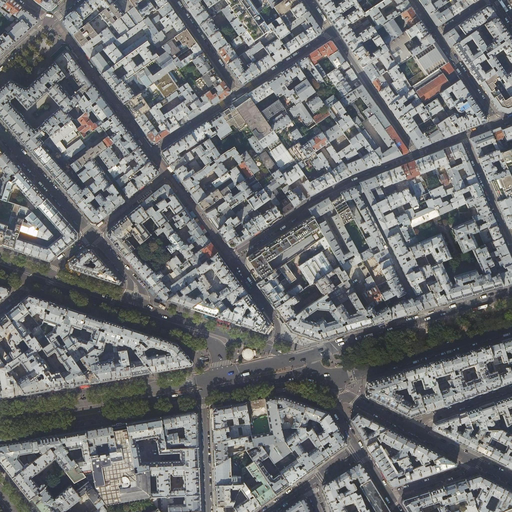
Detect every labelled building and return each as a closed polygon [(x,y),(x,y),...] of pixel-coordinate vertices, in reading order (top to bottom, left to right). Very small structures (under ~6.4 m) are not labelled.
[(8,0),(0,0),(0,8),(2,6),(8,0)] [(17,3),(12,0),(8,0),(2,6),(16,17),(23,8),(17,3)] [(42,0),(40,5),(44,8),(48,11),(51,10),(53,9),(57,5),(50,0),(42,0)] [(86,0),(85,1),(96,16),(99,14),(100,13),(96,9),(101,5),(105,10),(106,9),(107,7),(109,6),(104,0),(86,0)] [(128,0),(116,0),(114,2),(109,6),(107,7),(110,10),(108,12),(106,9),(105,10),(100,13),(99,14),(109,26),(111,24),(115,21),(111,17),(114,15),(118,19),(124,14),(121,11),(123,9),(126,13),(133,6),(128,0)] [(128,0),(133,6),(135,8),(137,7),(137,6),(138,4),(137,4),(141,0),(128,0)] [(148,0),(144,0),(147,3),(146,5),(141,9),(139,9),(137,7),(135,8),(142,19),(144,18),(144,16),(147,14),(147,15),(148,15),(149,14),(150,13),(150,12),(152,10),(153,11),(155,10),(148,0)] [(148,0),(155,10),(156,11),(157,10),(158,9),(153,2),(155,1),(160,8),(168,2),(166,0),(148,0)] [(181,0),(184,4),(188,9),(200,0),(181,0)] [(201,4),(204,1),(203,0),(200,0),(188,9),(193,17),(199,26),(213,16),(214,16),(206,4),(204,5),(206,9),(205,10),(201,4)] [(224,0),(203,0),(204,1),(206,4),(214,16),(222,10),(229,6),(224,0)] [(283,0),(279,3),(274,7),(280,17),(301,2),(299,0),(283,0)] [(315,0),(317,1),(321,8),(332,1),(331,0),(315,0)] [(355,0),(343,0),(338,4),(338,6),(336,7),(332,1),(321,8),(327,16),(332,23),(342,16),(341,14),(348,9),(349,10),(350,9),(350,8),(353,5),(355,7),(358,5),(357,3),(355,0)] [(376,0),(362,10),(364,13),(384,0),(376,0)] [(384,0),(364,13),(365,15),(366,16),(369,14),(376,25),(373,28),(375,30),(393,19),(401,14),(399,12),(397,13),(395,11),(386,17),(387,19),(385,20),(377,8),(379,7),(381,9),(392,1),(391,0),(384,0)] [(394,0),(398,5),(396,7),(399,12),(401,14),(411,7),(406,0),(394,0)] [(438,9),(448,2),(446,0),(439,0),(432,5),(436,10),(438,9)] [(463,10),(456,0),(452,0),(455,4),(449,8),(448,7),(447,7),(448,9),(453,16),(458,13),(463,10)] [(474,3),(471,0),(456,0),(463,10),(467,7),(474,3)] [(79,6),(74,11),(83,20),(90,14),(92,16),(86,20),(87,20),(84,22),(86,24),(89,22),(96,16),(85,1),(79,6)] [(308,11),(305,6),(302,1),(301,2),(280,17),(279,17),(286,27),(302,15),(308,11)] [(168,2),(160,8),(158,9),(157,10),(163,18),(173,10),(171,6),(168,2)] [(432,5),(430,2),(423,7),(426,11),(429,15),(436,10),(432,5)] [(360,7),(358,5),(355,7),(356,9),(344,18),(342,16),(332,23),(336,30),(342,38),(352,31),(348,25),(350,23),(352,23),(365,15),(364,13),(362,10),(360,7)] [(142,19),(135,8),(133,6),(126,13),(124,14),(118,19),(115,21),(111,24),(121,36),(143,20),(142,19)] [(229,12),(232,10),(229,6),(222,10),(230,23),(237,18),(233,12),(231,14),(229,12)] [(483,9),(480,11),(488,23),(497,17),(494,12),(491,7),(487,6),(483,9)] [(411,7),(401,14),(393,19),(403,33),(405,31),(421,21),(416,14),(411,7)] [(14,19),(0,8),(0,11),(9,21),(13,21),(14,19)] [(26,32),(38,22),(38,19),(30,13),(23,8),(16,17),(20,21),(12,28),(13,29),(7,34),(8,35),(15,42),(26,32)] [(439,10),(438,9),(436,10),(429,15),(436,25),(439,26),(446,21),(453,16),(448,9),(441,13),(439,13),(438,11),(439,10)] [(173,10),(163,18),(161,19),(159,20),(164,26),(160,29),(161,30),(179,18),(176,14),(173,10)] [(83,20),(74,11),(69,15),(64,20),(63,23),(68,29),(72,35),(79,30),(82,27),(80,25),(80,24),(80,23),(81,22),(85,26),(86,24),(84,22),(83,20)] [(308,11),(302,15),(305,20),(306,21),(308,23),(310,22),(313,26),(311,28),(317,36),(319,35),(321,34),(321,30),(315,21),(308,11)] [(488,23),(480,11),(470,17),(458,25),(465,35),(484,22),(486,24),(488,23)] [(153,25),(159,20),(161,19),(158,15),(151,20),(151,22),(147,17),(143,20),(148,28),(153,25)] [(305,20),(302,15),(286,27),(289,31),(305,20)] [(215,19),(213,16),(199,26),(205,33),(208,38),(219,30),(217,27),(216,27),(212,21),(215,19)] [(289,31),(286,27),(279,17),(276,20),(280,25),(278,26),(276,27),(276,28),(275,28),(271,23),(268,25),(272,31),(273,31),(276,35),(278,38),(279,40),(290,32),(289,31)] [(486,24),(470,35),(472,38),(478,46),(481,52),(485,50),(487,53),(511,37),(508,33),(502,24),(497,17),(488,23),(486,24)] [(161,30),(158,33),(154,36),(126,56),(124,58),(115,64),(112,66),(101,74),(107,82),(113,89),(132,75),(165,51),(162,46),(161,46),(155,51),(155,52),(156,53),(152,55),(151,54),(151,53),(148,49),(147,49),(146,47),(152,43),(154,45),(166,37),(163,34),(173,27),(178,34),(186,29),(183,24),(179,18),(161,30)] [(238,25),(241,23),(237,18),(230,23),(239,36),(241,35),(246,31),(242,25),(240,27),(238,25)] [(393,19),(375,30),(378,35),(384,45),(403,33),(393,19)] [(154,36),(148,28),(143,20),(121,36),(116,40),(112,43),(116,48),(142,28),(146,34),(122,51),(126,56),(154,36)] [(309,25),(308,23),(306,21),(301,24),(305,30),(310,27),(310,26),(309,25)] [(425,28),(421,21),(405,31),(410,39),(416,35),(419,40),(429,33),(425,28)] [(98,34),(89,22),(86,24),(85,26),(82,27),(85,30),(82,33),(79,30),(72,35),(77,41),(81,47),(88,41),(85,38),(89,35),(92,39),(98,34)] [(153,25),(148,28),(154,36),(158,33),(153,25)] [(378,35),(375,30),(373,28),(371,25),(359,34),(359,36),(357,37),(352,31),(342,38),(347,46),(352,53),(363,46),(361,44),(373,35),(375,37),(378,35)] [(453,46),(466,37),(465,35),(458,25),(452,29),(443,35),(447,42),(451,47),(453,46)] [(311,28),(310,27),(305,30),(307,33),(304,35),(309,41),(313,39),(317,36),(311,28)] [(107,28),(98,34),(92,39),(90,40),(94,45),(102,39),(104,42),(107,46),(112,43),(116,40),(107,28)] [(192,37),(186,29),(178,34),(174,37),(176,41),(174,42),(182,54),(190,48),(196,43),(192,37)] [(219,30),(208,38),(213,45),(217,51),(228,44),(219,32),(220,32),(219,30)] [(256,45),(246,31),(241,35),(244,40),(246,43),(250,48),(256,45)] [(273,31),(272,31),(260,41),(262,45),(276,35),(273,31)] [(405,31),(403,33),(384,45),(388,50),(391,55),(394,60),(397,65),(398,66),(404,62),(435,41),(432,38),(429,33),(419,40),(421,44),(418,46),(417,46),(416,46),(408,52),(403,44),(411,39),(410,39),(405,31)] [(303,32),(294,38),(300,47),(305,44),(309,41),(304,35),(303,32)] [(0,55),(7,50),(15,42),(8,35),(5,38),(3,35),(0,37),(0,55)] [(384,45),(378,35),(375,37),(372,39),(378,49),(372,53),(372,54),(370,55),(369,54),(373,60),(376,58),(378,57),(388,50),(384,45)] [(470,35),(466,37),(453,46),(461,57),(466,65),(482,54),(481,52),(478,46),(476,47),(477,48),(476,49),(478,52),(473,55),(468,48),(465,43),(472,38),(470,35)] [(234,47),(235,47),(242,42),(242,41),(239,36),(230,42),(234,47)] [(174,37),(162,46),(165,51),(132,75),(144,90),(167,73),(176,67),(172,61),(177,57),(182,54),(174,42),(176,41),(174,37)] [(489,58),(486,60),(492,68),(495,73),(499,80),(502,78),(505,83),(511,77),(511,39),(511,37),(487,53),(486,54),(489,58)] [(283,45),(279,40),(278,38),(264,47),(269,54),(275,64),(282,59),(289,54),(283,45)] [(294,38),(283,45),(289,54),(295,51),(300,47),(294,38)] [(90,40),(88,41),(81,47),(85,53),(90,59),(101,51),(103,50),(107,46),(104,42),(98,46),(97,45),(95,47),(93,48),(92,47),(94,45),(90,40)] [(317,48),(306,56),(313,66),(318,63),(316,60),(326,54),(328,57),(338,50),(335,45),(332,41),(329,40),(317,48)] [(262,45),(260,41),(256,45),(250,48),(247,50),(245,52),(251,60),(252,61),(254,64),(257,62),(255,60),(256,60),(252,55),(263,46),(262,45)] [(414,76),(407,81),(411,87),(413,86),(448,62),(435,41),(404,62),(414,76)] [(116,48),(112,43),(107,46),(103,50),(115,64),(124,58),(116,48)] [(196,43),(190,48),(193,52),(197,57),(203,52),(200,48),(196,43)] [(228,44),(217,51),(223,59),(227,65),(238,57),(228,44)] [(369,54),(363,46),(352,53),(357,60),(362,68),(373,60),(369,54)] [(342,56),(338,50),(328,57),(336,68),(346,61),(342,56)] [(389,56),(391,55),(388,50),(378,57),(388,71),(397,65),(394,60),(393,61),(391,61),(389,57),(389,56)] [(75,60),(69,52),(65,51),(60,56),(54,62),(65,76),(66,78),(72,74),(81,67),(75,60)] [(106,57),(101,51),(90,59),(96,67),(101,74),(112,66),(109,62),(107,63),(104,59),(106,57)] [(192,60),(197,57),(193,52),(185,58),(189,62),(192,60)] [(203,52),(197,57),(192,60),(203,76),(213,68),(214,68),(208,60),(203,52)] [(251,60),(245,52),(242,54),(242,55),(246,62),(248,62),(251,60)] [(269,54),(257,62),(254,64),(261,73),(268,68),(275,64),(269,54)] [(483,55),(482,54),(466,65),(473,76),(479,84),(480,83),(495,73),(492,68),(484,74),(481,69),(482,69),(479,64),(486,59),(483,55)] [(301,59),(295,63),(301,71),(306,67),(310,72),(310,73),(311,73),(319,85),(324,81),(322,78),(313,66),(306,56),(301,59)] [(180,62),(177,57),(172,61),(176,67),(178,66),(180,69),(189,62),(185,58),(180,62)] [(261,73),(254,64),(252,61),(246,65),(248,67),(248,68),(244,71),(241,65),(241,64),(242,63),(239,57),(238,57),(227,65),(235,76),(240,84),(244,84),(252,79),(261,73)] [(378,62),(376,58),(373,60),(362,68),(367,75),(372,81),(382,75),(386,72),(383,69),(379,71),(374,64),(378,62)] [(350,66),(346,61),(336,68),(327,74),(335,86),(345,79),(349,77),(354,73),(351,68),(345,72),(347,75),(345,76),(345,77),(344,78),(338,70),(342,68),(343,70),(350,66)] [(74,91),(75,93),(70,97),(64,90),(65,89),(63,85),(62,86),(61,86),(58,82),(65,76),(54,62),(43,73),(26,88),(10,79),(0,88),(0,117),(16,136),(32,153),(43,142),(40,138),(41,137),(41,136),(43,135),(43,134),(44,133),(46,131),(50,136),(60,128),(58,124),(60,122),(60,123),(61,123),(62,123),(62,122),(64,125),(71,120),(73,119),(67,112),(72,108),(70,107),(72,105),(73,107),(77,104),(84,113),(85,113),(85,111),(85,109),(86,108),(91,104),(94,102),(102,96),(100,93),(96,87),(94,85),(82,97),(80,98),(79,97),(76,92),(75,91),(74,91)] [(451,65),(448,62),(413,86),(424,103),(434,96),(435,96),(439,93),(451,86),(447,81),(443,75),(453,69),(451,65)] [(301,71),(295,63),(288,67),(281,72),(289,84),(292,81),(293,81),(296,79),(295,78),(296,78),(295,76),(297,75),(300,81),(305,77),(301,71)] [(318,63),(313,66),(322,78),(327,75),(318,63)] [(399,68),(398,66),(397,65),(388,71),(387,71),(394,82),(403,75),(402,73),(401,74),(399,70),(398,71),(397,69),(399,68)] [(87,76),(81,67),(72,74),(74,77),(73,78),(79,86),(80,86),(82,87),(76,92),(79,97),(81,95),(82,97),(94,85),(87,76)] [(213,68),(203,76),(194,82),(189,86),(192,90),(194,92),(198,99),(199,98),(201,97),(205,94),(209,91),(215,87),(222,82),(218,76),(213,69),(213,68)] [(273,77),(266,82),(273,92),(277,98),(281,95),(279,93),(280,92),(282,94),(283,94),(288,101),(290,100),(292,102),(293,101),(295,104),(301,101),(292,89),(290,91),(288,90),(286,87),(289,84),(281,72),(273,77)] [(179,89),(167,73),(144,90),(142,91),(136,96),(125,103),(127,107),(133,114),(136,118),(143,113),(178,89),(179,89)] [(511,99),(502,84),(499,80),(495,73),(480,83),(490,99),(498,110),(498,111),(507,114),(511,111),(511,99)] [(144,90),(132,75),(113,89),(118,97),(124,104),(125,103),(136,96),(127,84),(133,79),(142,91),(144,90)] [(389,85),(382,75),(372,81),(375,87),(379,92),(389,85)] [(407,81),(403,75),(394,82),(391,84),(391,85),(398,94),(400,97),(412,89),(411,87),(407,81)] [(511,77),(505,83),(502,84),(511,99),(511,77)] [(292,89),(301,101),(315,92),(306,79),(292,89)] [(353,91),(345,79),(335,86),(343,97),(353,91)] [(454,106),(471,95),(466,88),(460,79),(451,86),(439,93),(449,109),(454,106)] [(222,82),(215,87),(218,92),(215,93),(220,100),(225,97),(230,94),(230,91),(223,81),(222,82)] [(254,104),(273,92),(266,82),(262,84),(254,90),(247,94),(254,104)] [(189,86),(188,84),(187,83),(179,89),(178,89),(185,98),(186,99),(173,108),(172,106),(167,110),(168,112),(167,113),(166,113),(170,118),(173,116),(183,109),(187,107),(190,105),(194,102),(198,99),(194,92),(192,93),(193,95),(191,96),(189,92),(192,90),(189,86)] [(355,89),(360,96),(370,110),(376,105),(370,96),(362,84),(355,89)] [(391,85),(391,84),(389,85),(379,92),(384,99),(388,106),(400,97),(398,94),(396,96),(395,96),(389,87),(391,85)] [(185,98),(178,89),(143,113),(145,116),(146,115),(147,116),(148,116),(152,114),(158,123),(153,126),(155,129),(157,128),(159,126),(169,119),(170,118),(166,113),(167,113),(162,106),(171,100),(174,105),(185,98)] [(355,89),(353,91),(343,97),(340,99),(338,101),(343,108),(360,96),(355,89)] [(415,94),(412,89),(400,97),(388,106),(394,113),(398,120),(403,116),(405,115),(421,104),(418,99),(405,107),(402,103),(405,101),(415,94)] [(209,91),(205,94),(212,105),(216,103),(220,100),(215,93),(212,95),(209,91)] [(205,94),(201,97),(203,101),(201,103),(199,100),(200,100),(199,98),(198,99),(194,102),(201,113),(207,109),(212,105),(205,94)] [(260,112),(254,104),(247,94),(242,98),(236,101),(232,104),(245,122),(254,135),(258,141),(273,131),(269,126),(267,122),(266,121),(260,112)] [(313,113),(324,105),(323,103),(317,95),(306,103),(313,113)] [(332,105),(338,101),(337,99),(334,95),(323,103),(324,105),(327,109),(329,107),(332,105)] [(471,95),(454,106),(457,112),(461,113),(462,112),(463,113),(464,112),(463,111),(465,110),(466,112),(465,114),(475,117),(478,125),(485,122),(487,119),(480,109),(471,95)] [(108,104),(102,96),(94,102),(96,104),(93,107),(91,104),(86,108),(85,109),(85,111),(87,113),(88,113),(91,111),(99,120),(95,123),(98,127),(100,125),(115,114),(108,104)] [(278,99),(260,112),(266,121),(268,120),(267,119),(269,119),(269,117),(281,109),(282,109),(284,108),(278,99)] [(426,105),(423,107),(425,108),(427,113),(429,115),(430,117),(442,108),(436,99),(433,101),(435,103),(432,104),(432,103),(431,103),(430,103),(429,103),(429,104),(429,105),(430,106),(428,107),(427,105),(426,105)] [(312,118),(301,101),(295,104),(288,109),(293,117),(299,114),(306,125),(313,120),(312,118)] [(343,108),(338,101),(332,105),(339,115),(341,118),(338,120),(329,107),(327,109),(330,114),(337,124),(343,132),(354,124),(348,115),(345,117),(342,114),(346,112),(343,108)] [(201,113),(194,102),(190,105),(193,109),(190,111),(187,107),(183,109),(190,120),(196,116),(201,113)] [(226,108),(220,112),(230,128),(232,126),(234,126),(236,128),(245,122),(232,104),(226,108)] [(422,105),(421,104),(405,115),(406,116),(404,118),(403,116),(398,120),(403,127),(407,133),(417,127),(411,118),(412,116),(418,112),(424,122),(430,117),(429,115),(427,116),(425,114),(427,113),(425,108),(423,110),(421,107),(423,106),(422,105)] [(384,116),(376,105),(370,110),(373,115),(384,130),(390,125),(384,116)] [(190,120),(183,109),(173,116),(180,126),(186,123),(190,120)] [(316,124),(330,114),(327,109),(317,116),(317,115),(312,118),(313,120),(316,124)] [(88,114),(88,113),(87,113),(85,111),(85,113),(84,113),(78,119),(83,125),(77,129),(78,130),(84,138),(87,136),(84,133),(90,128),(92,131),(96,129),(98,127),(95,123),(93,125),(87,117),(88,116),(88,115),(88,114)] [(213,116),(207,121),(216,134),(220,139),(232,130),(230,128),(220,112),(213,116)] [(145,116),(143,113),(136,118),(135,119),(141,127),(146,135),(155,129),(153,126),(145,116)] [(281,113),(272,119),(274,122),(269,126),(273,131),(275,133),(293,120),(288,113),(283,116),(281,113)] [(448,117),(452,124),(455,122),(456,124),(457,126),(455,127),(458,133),(469,129),(478,125),(475,117),(465,114),(465,115),(463,114),(463,115),(464,116),(463,116),(459,118),(457,114),(454,113),(448,117)] [(116,115),(115,114),(100,125),(106,133),(111,129),(114,133),(109,137),(113,143),(114,143),(128,131),(124,125),(116,115)] [(402,155),(384,130),(373,115),(368,118),(389,149),(384,152),(383,151),(379,147),(361,123),(359,121),(354,125),(360,132),(381,163),(392,159),(402,155)] [(180,126),(173,116),(170,118),(169,119),(172,123),(170,125),(168,122),(170,120),(169,119),(159,126),(161,131),(158,133),(156,130),(157,129),(157,128),(155,129),(146,135),(150,139),(152,142),(155,143),(161,139),(173,131),(180,126)] [(448,117),(440,123),(435,126),(437,128),(444,139),(451,136),(458,133),(455,127),(452,124),(448,117)] [(77,129),(71,120),(64,125),(60,128),(50,136),(50,137),(60,151),(71,165),(73,163),(71,160),(70,160),(69,159),(85,147),(82,142),(76,142),(66,149),(59,140),(62,138),(63,140),(65,139),(67,142),(77,135),(73,130),(74,129),(76,131),(78,130),(77,129)] [(194,129),(189,132),(197,143),(205,138),(204,134),(205,133),(209,139),(216,134),(207,121),(198,127),(194,129)] [(343,133),(343,132),(337,124),(323,133),(329,142),(343,133)] [(106,133),(100,125),(98,127),(96,129),(102,136),(104,135),(106,138),(92,148),(92,147),(85,152),(86,153),(73,163),(71,165),(72,167),(76,172),(84,165),(93,158),(98,155),(110,145),(113,143),(109,137),(106,133)] [(400,139),(390,125),(384,130),(402,155),(407,153),(408,151),(400,139)] [(417,128),(420,126),(419,125),(417,127),(407,133),(412,140),(418,149),(422,147),(431,144),(426,136),(424,133),(422,135),(417,128)] [(502,129),(501,129),(506,141),(511,139),(511,140),(511,127),(511,125),(506,127),(502,129)] [(297,126),(290,132),(295,140),(294,141),(296,144),(287,150),(295,163),(296,164),(300,169),(306,164),(304,161),(310,157),(312,160),(311,161),(317,171),(324,166),(317,155),(315,152),(308,142),(303,145),(301,144),(297,140),(303,135),(297,126)] [(494,129),(490,131),(499,150),(503,149),(502,145),(499,139),(501,139),(503,144),(507,143),(506,141),(501,129),(500,127),(494,129)] [(431,144),(437,141),(438,141),(444,139),(437,128),(426,136),(431,144)] [(133,137),(128,131),(114,143),(116,146),(117,146),(122,153),(119,155),(122,159),(124,158),(139,146),(133,137)] [(275,133),(273,131),(258,141),(263,149),(268,146),(271,151),(269,152),(280,168),(283,167),(285,169),(295,163),(287,150),(275,133)] [(480,163),(501,154),(499,150),(490,131),(480,135),(470,139),(475,150),(480,163)] [(186,150),(197,143),(189,132),(161,150),(161,154),(165,160),(169,166),(181,158),(179,154),(181,152),(179,150),(184,147),(186,150)] [(322,132),(308,142),(315,152),(326,144),(328,148),(326,149),(336,163),(338,162),(340,165),(332,170),(328,164),(329,163),(321,152),(317,155),(324,166),(329,172),(336,183),(343,179),(351,175),(344,165),(340,158),(336,153),(329,142),(323,133),(322,132)] [(348,140),(351,144),(356,151),(362,147),(360,144),(361,144),(362,143),(362,142),(369,153),(363,156),(360,152),(359,151),(357,153),(360,158),(368,168),(375,166),(381,163),(360,132),(348,140)] [(258,141),(254,135),(247,140),(257,154),(265,166),(267,169),(272,165),(276,171),(271,174),(279,185),(286,181),(281,175),(263,149),(258,141)] [(53,158),(56,155),(60,151),(50,137),(43,142),(32,153),(38,160),(43,166),(53,158)] [(200,145),(194,149),(195,151),(205,166),(211,162),(212,162),(209,157),(211,156),(214,160),(220,156),(209,139),(202,143),(206,149),(206,150),(207,151),(206,152),(205,150),(204,151),(200,145)] [(449,147),(454,159),(457,165),(469,161),(465,154),(461,142),(455,145),(449,147)] [(357,153),(356,151),(351,144),(336,153),(340,158),(345,156),(348,160),(357,153)] [(112,147),(110,145),(98,155),(104,162),(109,169),(115,165),(118,162),(120,161),(110,148),(112,147)] [(511,145),(503,149),(499,150),(501,154),(509,174),(510,175),(511,174),(511,162),(511,159),(511,158),(511,145)] [(144,153),(139,146),(124,158),(127,163),(134,158),(138,164),(131,168),(132,169),(135,173),(137,171),(140,169),(150,161),(144,153)] [(446,148),(442,150),(451,168),(453,167),(452,164),(451,161),(454,159),(449,147),(446,148)] [(234,149),(233,148),(228,151),(220,156),(214,160),(213,161),(215,163),(212,164),(211,162),(205,166),(202,170),(206,174),(213,169),(219,178),(227,172),(228,171),(222,162),(232,155),(239,165),(243,162),(241,158),(243,156),(242,154),(239,156),(239,155),(236,151),(234,149)] [(172,168),(174,171),(182,165),(194,158),(193,156),(194,156),(193,154),(194,152),(195,151),(194,149),(181,158),(169,166),(170,166),(172,168)] [(435,152),(429,155),(436,173),(442,186),(448,184),(444,174),(440,176),(436,168),(444,165),(453,187),(444,191),(446,195),(452,192),(460,190),(457,182),(451,168),(442,150),(435,152)] [(71,165),(60,151),(56,155),(68,168),(71,165)] [(251,159),(246,151),(242,154),(243,156),(241,158),(243,162),(252,174),(253,175),(265,166),(257,154),(251,159)] [(0,156),(0,167),(4,173),(5,173),(3,175),(1,178),(7,185),(8,181),(9,180),(12,177),(11,176),(10,177),(9,177),(12,174),(14,176),(21,169),(14,162),(5,152),(0,156)] [(484,172),(489,182),(491,181),(509,174),(501,154),(480,163),(484,172)] [(421,158),(415,160),(421,174),(422,178),(423,178),(425,178),(424,176),(427,175),(425,172),(432,170),(434,174),(436,173),(429,155),(421,158)] [(64,171),(53,158),(43,166),(50,173),(55,179),(64,171)] [(100,167),(93,158),(84,165),(86,168),(78,175),(80,178),(83,182),(92,176),(96,181),(87,187),(90,192),(93,195),(101,188),(103,191),(112,184),(108,179),(100,167)] [(127,163),(124,158),(122,159),(120,161),(118,162),(120,164),(117,167),(115,165),(109,169),(108,170),(111,174),(114,178),(123,171),(125,174),(126,174),(132,169),(131,168),(129,165),(127,167),(125,164),(127,163)] [(360,158),(344,165),(351,175),(359,172),(368,168),(360,158)] [(182,165),(174,171),(177,176),(181,182),(202,170),(195,160),(188,165),(191,170),(189,171),(186,169),(185,167),(184,167),(182,165)] [(431,198),(428,190),(423,178),(422,178),(420,179),(422,182),(417,184),(415,179),(412,180),(411,178),(421,174),(415,160),(409,163),(403,165),(409,179),(419,203),(425,201),(431,198)] [(152,163),(150,161),(140,169),(143,174),(141,176),(137,171),(135,173),(144,185),(148,182),(157,174),(158,171),(156,168),(152,163)] [(475,174),(472,168),(469,161),(457,165),(453,167),(451,168),(457,182),(462,179),(475,174)] [(243,162),(239,165),(238,165),(247,178),(252,174),(243,162)] [(289,185),(304,175),(300,169),(296,164),(293,167),(294,168),(288,173),(286,171),(285,172),(281,175),(286,181),(288,184),(289,185)] [(66,172),(72,167),(71,165),(68,168),(64,171),(55,179),(61,185),(62,187),(66,191),(75,183),(66,172)] [(402,166),(401,166),(406,179),(407,180),(409,179),(403,165),(402,166)] [(394,168),(387,171),(393,184),(406,179),(401,166),(394,168)] [(217,189),(207,196),(198,203),(197,203),(200,207),(203,210),(208,207),(218,200),(223,197),(230,191),(229,190),(237,185),(236,182),(238,181),(239,183),(245,180),(235,167),(229,171),(231,173),(229,175),(227,172),(219,178),(217,179),(214,181),(212,183),(217,189)] [(21,169),(14,176),(15,178),(12,181),(15,185),(36,208),(38,207),(47,198),(35,185),(21,169)] [(144,185),(135,173),(132,169),(126,174),(130,180),(132,178),(134,179),(136,181),(132,183),(137,190),(140,188),(142,187),(144,185)] [(189,191),(198,184),(198,183),(198,182),(199,182),(199,181),(199,180),(206,175),(206,174),(202,170),(181,182),(185,186),(188,191),(189,191)] [(381,174),(375,176),(379,186),(382,185),(384,187),(385,187),(389,193),(393,192),(393,193),(385,197),(391,210),(397,207),(401,215),(395,218),(399,227),(403,225),(404,227),(403,229),(400,230),(401,231),(404,238),(406,241),(416,236),(412,227),(405,211),(402,205),(397,193),(393,184),(387,171),(381,174)] [(329,172),(309,182),(316,193),(327,187),(336,183),(329,172)] [(130,180),(126,174),(125,174),(116,181),(120,187),(130,180)] [(252,174),(247,178),(245,180),(239,183),(237,185),(229,190),(230,191),(223,197),(224,199),(226,201),(231,208),(236,205),(240,210),(235,214),(238,219),(242,217),(243,216),(247,214),(254,209),(247,200),(245,197),(261,186),(259,183),(258,182),(249,188),(248,186),(257,180),(253,175),(252,174)] [(271,174),(259,183),(261,186),(263,189),(264,191),(266,189),(267,190),(270,187),(274,184),(274,185),(276,188),(279,186),(279,185),(271,174)] [(476,178),(475,174),(462,179),(463,181),(464,181),(467,180),(469,186),(478,182),(476,178)] [(511,178),(510,175),(509,174),(491,181),(496,192),(499,201),(510,196),(511,196),(511,195),(511,178)] [(379,186),(375,176),(368,179),(359,182),(360,185),(358,185),(356,186),(359,194),(362,193),(364,192),(373,211),(386,235),(387,238),(401,231),(400,230),(399,227),(395,218),(391,210),(385,197),(379,186)] [(316,193),(309,182),(307,179),(305,180),(306,181),(302,183),(311,196),(316,193)] [(11,181),(9,180),(8,181),(7,185),(5,188),(1,199),(8,202),(13,186),(15,185),(12,181),(11,181)] [(132,195),(137,190),(132,183),(131,181),(128,184),(127,184),(127,185),(128,185),(122,189),(128,198),(132,195)] [(481,189),(478,182),(469,186),(460,190),(462,193),(469,190),(471,195),(469,196),(469,197),(464,199),(466,203),(484,195),(481,189)] [(75,183),(66,191),(71,197),(77,204),(90,192),(87,187),(86,186),(82,190),(75,183)] [(120,204),(124,201),(112,184),(103,191),(95,197),(100,205),(107,215),(115,208),(120,204)] [(200,187),(198,184),(189,191),(193,197),(198,203),(207,196),(202,190),(205,188),(203,186),(202,186),(200,187)] [(270,187),(276,195),(279,193),(277,190),(281,188),(279,186),(276,188),(274,185),(274,184),(270,187)] [(292,190),(289,185),(288,184),(281,189),(294,207),(297,204),(301,202),(292,190)] [(168,197),(174,193),(171,189),(168,185),(164,185),(159,189),(145,200),(140,205),(144,211),(152,206),(153,205),(151,203),(159,196),(161,196),(163,200),(164,199),(168,197)] [(298,186),(292,190),(301,202),(307,199),(298,186)] [(359,194),(356,186),(348,189),(347,190),(340,193),(342,196),(349,209),(355,207),(356,208),(358,207),(359,210),(366,207),(363,202),(359,194)] [(444,191),(442,186),(431,191),(430,189),(428,190),(431,198),(432,200),(436,198),(436,197),(440,195),(441,197),(442,196),(446,195),(444,191)] [(270,187),(267,190),(266,189),(264,191),(270,199),(271,201),(282,216),(288,211),(294,207),(281,189),(281,188),(277,190),(279,193),(283,200),(280,202),(276,195),(270,187)] [(397,193),(402,205),(409,202),(412,208),(418,206),(414,195),(411,196),(407,188),(397,193)] [(270,199),(264,191),(263,189),(247,200),(254,209),(255,209),(270,199)] [(460,190),(452,192),(454,197),(450,199),(450,200),(450,201),(448,202),(447,202),(446,201),(444,202),(442,196),(441,197),(436,198),(432,200),(431,198),(425,201),(428,207),(414,214),(412,208),(405,211),(412,227),(466,203),(464,199),(462,193),(460,190)] [(95,197),(93,195),(90,192),(77,204),(81,209),(85,213),(93,206),(90,202),(90,201),(95,197)] [(179,200),(174,193),(168,197),(171,200),(167,203),(164,199),(163,200),(156,204),(158,207),(157,208),(158,209),(156,211),(152,206),(144,211),(140,205),(133,210),(126,216),(129,220),(132,218),(135,222),(132,224),(140,234),(139,235),(143,241),(151,234),(142,223),(149,217),(151,217),(158,226),(157,227),(158,229),(167,221),(168,220),(165,216),(167,214),(168,215),(170,213),(169,212),(172,210),(175,215),(185,208),(179,200)] [(488,205),(484,195),(466,203),(468,208),(474,205),(476,210),(475,210),(476,212),(477,212),(478,214),(472,217),(473,219),(474,221),(492,213),(488,205)] [(336,199),(331,203),(359,254),(370,248),(365,238),(359,228),(349,209),(342,196),(336,199)] [(511,201),(510,196),(499,201),(497,202),(501,211),(504,217),(510,215),(511,213),(511,201)] [(8,202),(1,199),(0,198),(0,245),(1,246),(11,216),(16,218),(20,206),(8,202)] [(47,198),(38,207),(49,220),(59,211),(53,205),(47,198)] [(331,203),(328,198),(319,203),(308,209),(312,215),(325,237),(341,265),(345,263),(344,260),(353,255),(355,257),(359,254),(331,203)] [(234,213),(231,208),(226,201),(222,203),(219,206),(218,207),(217,210),(218,211),(221,211),(223,214),(219,216),(217,213),(210,219),(214,225),(218,230),(228,218),(234,213)] [(275,221),(282,216),(271,201),(268,203),(271,208),(261,216),(268,225),(268,226),(275,221)] [(96,209),(93,206),(85,213),(92,221),(99,222),(102,219),(107,215),(100,205),(96,209)] [(27,208),(20,206),(16,218),(11,216),(1,246),(7,248),(13,250),(17,238),(20,231),(23,222),(23,220),(25,218),(31,213),(27,208)] [(186,207),(185,208),(175,215),(172,218),(177,224),(176,225),(177,227),(178,226),(180,228),(186,224),(193,218),(189,213),(186,207)] [(363,222),(356,208),(355,207),(349,209),(359,228),(362,226),(365,233),(368,231),(370,236),(365,238),(370,248),(377,245),(379,247),(373,250),(373,249),(371,250),(374,255),(386,248),(372,218),(366,207),(359,210),(365,221),(363,222)] [(208,216),(210,219),(217,213),(215,208),(210,210),(205,213),(208,216)] [(257,210),(255,209),(254,209),(247,214),(259,230),(263,228),(268,225),(261,216),(260,214),(259,214),(257,215),(256,213),(254,214),(255,217),(254,217),(251,213),(254,212),(257,210)] [(59,211),(49,220),(62,234),(61,235),(61,236),(47,247),(17,238),(13,250),(39,258),(49,262),(52,259),(62,251),(72,243),(77,239),(78,233),(73,227),(64,218),(59,211)] [(32,212),(31,213),(25,218),(28,221),(27,223),(23,222),(20,231),(36,236),(38,232),(35,231),(36,227),(39,230),(44,225),(32,212)] [(92,221),(85,213),(84,214),(91,222),(92,221)] [(235,214),(234,213),(228,218),(218,230),(222,236),(226,242),(235,237),(237,235),(233,228),(239,223),(240,224),(241,223),(238,219),(235,214)] [(497,225),(495,222),(493,216),(492,213),(474,221),(478,232),(479,233),(482,232),(481,230),(487,227),(488,229),(497,225)] [(247,214),(243,216),(247,221),(246,221),(246,222),(247,222),(246,223),(242,217),(238,219),(241,223),(245,228),(251,236),(255,234),(259,230),(247,214)] [(310,247),(325,237),(312,215),(305,220),(296,226),(286,232),(278,237),(247,257),(245,265),(249,271),(257,283),(263,279),(266,277),(275,271),(279,268),(286,264),(310,247)] [(132,224),(129,220),(126,216),(120,220),(107,231),(107,237),(116,248),(124,257),(133,249),(135,248),(128,240),(127,240),(127,239),(126,239),(125,239),(126,237),(127,237),(132,233),(134,236),(140,244),(143,241),(139,235),(140,234),(132,224)] [(198,225),(193,218),(186,224),(190,230),(188,231),(191,234),(192,233),(194,235),(187,240),(188,242),(186,243),(188,246),(204,234),(198,225)] [(478,232),(474,221),(473,219),(452,228),(462,253),(472,249),(483,273),(480,274),(478,274),(477,274),(476,270),(475,269),(467,272),(463,273),(459,274),(454,275),(453,277),(455,283),(454,284),(453,284),(453,285),(452,285),(442,262),(451,257),(440,233),(419,242),(424,253),(425,254),(430,252),(431,252),(431,253),(436,264),(430,266),(433,274),(434,275),(436,274),(437,275),(439,280),(436,281),(440,289),(443,288),(445,294),(443,295),(447,303),(459,299),(470,296),(487,291),(503,286),(497,274),(491,277),(490,273),(490,272),(488,268),(493,265),(492,261),(490,258),(487,260),(486,260),(485,260),(484,259),(485,258),(486,257),(489,256),(487,251),(484,245),(479,247),(478,247),(473,235),(472,234),(473,234),(478,232)] [(175,232),(167,221),(158,229),(155,231),(158,235),(163,231),(167,238),(175,232)] [(44,225),(39,230),(38,230),(38,232),(36,236),(47,240),(53,235),(44,225)] [(501,234),(497,225),(488,229),(482,232),(479,233),(484,245),(487,251),(505,244),(503,240),(501,234)] [(242,241),(251,236),(245,228),(240,232),(240,233),(241,236),(238,237),(237,237),(236,237),(236,238),(235,237),(226,242),(228,245),(230,247),(233,247),(242,241)] [(175,231),(175,232),(167,238),(172,244),(170,245),(170,244),(169,244),(169,245),(166,247),(171,253),(174,251),(174,250),(175,250),(174,250),(174,249),(175,249),(176,249),(177,250),(178,250),(180,252),(181,252),(188,246),(186,243),(185,243),(184,243),(175,231)] [(402,239),(404,238),(401,231),(387,238),(391,247),(397,258),(408,252),(408,251),(405,246),(408,245),(406,242),(404,243),(402,239)] [(189,259),(210,242),(207,238),(204,234),(188,246),(181,252),(187,260),(189,259)] [(312,283),(339,267),(341,265),(325,237),(310,247),(314,252),(323,246),(325,250),(299,266),(311,284),(312,283)] [(195,280),(194,278),(197,276),(198,279),(201,276),(196,269),(217,252),(218,252),(214,247),(210,242),(210,243),(210,242),(189,259),(195,268),(187,274),(185,271),(192,266),(187,260),(182,264),(179,267),(178,267),(173,270),(161,280),(151,287),(156,292),(162,299),(164,299),(167,300),(178,293),(176,291),(179,289),(180,291),(195,280)] [(409,247),(409,249),(414,258),(424,253),(419,242),(409,247)] [(507,249),(505,244),(487,251),(489,256),(490,258),(492,261),(498,258),(497,256),(494,257),(498,255),(500,257),(509,253),(507,249)] [(86,248),(76,256),(68,262),(70,268),(83,273),(95,277),(98,272),(100,273),(104,269),(107,266),(99,257),(92,249),(86,248)] [(371,250),(370,248),(359,254),(362,260),(371,276),(376,286),(381,284),(386,281),(397,276),(396,273),(393,267),(392,264),(394,263),(391,257),(386,248),(374,255),(371,250)] [(133,249),(124,257),(135,268),(144,279),(154,272),(142,259),(133,249)] [(409,249),(409,250),(408,251),(408,252),(397,258),(401,266),(405,275),(413,271),(411,268),(417,265),(414,258),(409,249)] [(218,253),(217,252),(196,269),(201,276),(198,279),(206,290),(231,271),(227,266),(220,256),(218,253)] [(511,260),(511,258),(509,253),(500,257),(498,258),(492,261),(493,265),(495,268),(499,266),(500,265),(501,269),(511,263),(511,260)] [(359,254),(355,257),(345,263),(341,265),(343,270),(344,271),(362,260),(359,254)] [(182,264),(176,255),(174,257),(167,262),(173,270),(178,267),(179,267),(182,264)] [(511,263),(501,269),(496,271),(497,274),(503,286),(511,283),(511,263)] [(278,275),(275,271),(266,277),(268,280),(265,282),(263,279),(257,283),(256,284),(266,298),(274,309),(275,308),(275,309),(297,294),(303,289),(300,284),(287,292),(286,292),(287,293),(286,293),(285,293),(285,294),(284,295),(281,290),(284,289),(284,288),(296,279),(286,264),(279,268),(281,272),(278,275)] [(429,264),(419,268),(424,279),(433,274),(430,266),(429,264)] [(114,274),(107,266),(104,269),(106,271),(103,273),(101,274),(100,273),(98,272),(95,277),(103,280),(119,285),(121,282),(114,274)] [(341,270),(340,270),(339,267),(312,283),(313,284),(315,283),(324,296),(326,294),(347,280),(348,279),(349,279),(344,271),(343,270),(342,271),(341,271),(341,270)] [(419,268),(413,271),(405,275),(411,286),(417,297),(423,310),(429,308),(437,306),(431,293),(430,291),(424,294),(423,291),(422,292),(417,283),(424,280),(424,279),(419,268)] [(154,272),(144,279),(148,283),(151,287),(161,280),(160,278),(164,275),(159,269),(156,272),(157,273),(156,273),(155,272),(154,272)] [(233,274),(231,271),(206,290),(209,295),(207,296),(210,300),(212,302),(214,305),(221,300),(226,296),(241,285),(239,282),(233,274)] [(362,294),(368,304),(363,308),(374,325),(382,322),(391,319),(389,311),(390,311),(388,308),(387,306),(378,310),(377,308),(376,308),(374,309),(373,307),(384,300),(380,293),(378,289),(376,286),(371,276),(366,278),(368,282),(364,284),(368,291),(362,294)] [(402,285),(397,276),(386,281),(390,288),(380,293),(384,300),(386,304),(390,303),(388,298),(396,295),(397,297),(398,297),(402,295),(406,293),(402,285)] [(198,279),(195,280),(180,291),(178,293),(167,300),(181,305),(191,308),(207,296),(209,295),(206,290),(198,279)] [(363,308),(349,284),(347,280),(326,294),(343,320),(344,325),(347,333),(365,327),(374,325),(363,308)] [(443,295),(440,289),(436,281),(436,280),(433,281),(433,280),(428,282),(428,283),(426,284),(429,290),(431,289),(433,292),(431,293),(437,306),(441,304),(447,303),(443,295)] [(0,301),(1,301),(10,294),(9,288),(0,284),(0,301)] [(244,289),(241,285),(226,296),(229,302),(225,305),(221,300),(214,305),(220,313),(248,294),(244,289)] [(407,292),(406,293),(402,295),(403,297),(405,297),(406,300),(404,300),(402,301),(401,299),(399,299),(400,302),(406,315),(412,313),(418,311),(412,299),(411,297),(409,293),(407,292)] [(25,297),(21,301),(30,313),(32,316),(36,313),(40,314),(39,316),(40,318),(44,319),(50,301),(39,298),(29,294),(25,297)] [(220,313),(215,317),(231,322),(243,326),(252,329),(264,333),(270,325),(266,319),(260,311),(255,304),(251,298),(248,294),(220,313)] [(302,301),(297,294),(275,309),(280,316),(285,323),(298,313),(294,307),(302,301)] [(343,320),(326,294),(324,296),(305,309),(309,315),(317,309),(327,311),(328,310),(334,320),(326,323),(323,319),(323,318),(322,318),(315,322),(318,325),(319,329),(321,328),(322,331),(320,331),(322,340),(335,336),(347,333),(344,325),(343,320)] [(209,301),(210,300),(207,296),(191,308),(203,312),(205,313),(215,316),(215,317),(220,313),(214,305),(212,302),(209,304),(209,303),(208,303),(208,302),(207,302),(206,302),(208,300),(209,301)] [(414,298),(412,299),(418,311),(420,311),(423,310),(417,297),(414,298)] [(24,317),(30,313),(21,301),(12,308),(5,314),(23,339),(31,332),(28,329),(27,329),(20,321),(21,321),(22,321),(24,319),(24,317)] [(39,327),(39,326),(39,325),(31,332),(42,347),(43,348),(56,339),(55,337),(59,334),(68,307),(59,304),(50,301),(44,319),(43,321),(53,324),(54,324),(55,324),(52,331),(46,336),(39,327)] [(400,302),(388,308),(390,311),(389,311),(391,319),(398,317),(406,315),(400,302)] [(77,310),(68,307),(59,334),(63,340),(68,336),(74,344),(76,342),(78,337),(70,335),(73,326),(81,329),(81,327),(86,313),(77,310)] [(305,309),(298,313),(285,323),(287,325),(290,330),(291,332),(301,335),(311,338),(319,341),(322,340),(320,331),(319,329),(318,325),(315,322),(313,321),(312,320),(310,320),(309,320),(307,321),(307,320),(306,320),(305,320),(304,320),(303,319),(309,315),(305,309)] [(95,316),(86,313),(81,327),(92,331),(90,340),(88,341),(78,337),(76,342),(74,344),(68,336),(63,340),(61,341),(63,345),(67,351),(69,354),(77,348),(80,346),(83,347),(84,348),(88,353),(95,348),(96,345),(101,331),(98,330),(99,328),(102,328),(104,319),(95,316)] [(0,319),(0,335),(3,339),(3,340),(4,339),(4,338),(3,338),(7,335),(6,334),(8,332),(10,330),(13,333),(8,342),(8,343),(12,349),(12,350),(10,352),(10,353),(14,359),(22,353),(16,344),(22,340),(22,339),(23,339),(5,314),(0,318),(1,318),(0,319)] [(113,322),(104,319),(102,328),(105,329),(104,331),(103,331),(103,332),(101,331),(96,345),(98,346),(98,348),(97,349),(103,351),(105,343),(105,342),(104,342),(104,340),(112,343),(112,344),(113,345),(114,352),(117,352),(116,346),(117,345),(117,344),(119,338),(117,337),(118,335),(120,335),(123,326),(113,322)] [(135,329),(123,326),(120,335),(123,337),(122,337),(121,337),(121,338),(119,338),(117,344),(122,346),(123,345),(130,347),(132,349),(133,349),(152,335),(135,329)] [(42,347),(31,332),(23,339),(30,348),(24,352),(29,359),(32,357),(32,358),(33,358),(34,360),(30,362),(39,375),(42,378),(50,390),(62,388),(70,387),(68,383),(67,383),(60,374),(58,370),(56,371),(55,373),(52,373),(52,372),(50,370),(49,370),(49,367),(43,358),(41,358),(37,352),(38,351),(38,350),(42,347)] [(0,358),(2,361),(5,365),(14,359),(10,353),(5,352),(0,344),(0,341),(3,339),(0,335),(0,358)] [(152,335),(133,349),(134,351),(139,357),(145,353),(144,351),(149,347),(155,347),(166,351),(170,341),(158,337),(152,335)] [(511,357),(511,337),(509,339),(501,341),(506,359),(511,357)] [(60,345),(56,339),(43,348),(48,356),(55,351),(58,356),(58,357),(61,362),(62,362),(68,370),(65,372),(63,372),(60,374),(67,383),(68,383),(70,387),(79,385),(90,383),(84,374),(79,375),(78,375),(77,373),(81,370),(75,362),(70,355),(68,356),(65,352),(67,351),(63,345),(60,345)] [(170,341),(166,351),(169,352),(170,354),(164,355),(167,370),(177,368),(192,366),(193,362),(183,351),(176,343),(170,341)] [(488,345),(494,365),(499,364),(507,361),(506,359),(501,341),(495,343),(488,345)] [(476,349),(464,352),(469,371),(470,374),(476,372),(487,368),(485,363),(487,362),(490,364),(492,363),(495,372),(497,372),(496,371),(494,365),(488,345),(476,349)] [(241,352),(246,360),(253,355),(248,347),(241,352)] [(79,351),(77,348),(69,354),(70,355),(75,362),(79,360),(83,357),(88,353),(84,348),(79,351)] [(97,349),(95,348),(88,353),(83,357),(92,371),(94,371),(94,372),(95,372),(95,371),(95,370),(96,370),(96,373),(94,373),(100,382),(107,380),(116,379),(115,370),(111,370),(111,368),(114,367),(113,363),(113,361),(113,359),(108,360),(108,361),(98,363),(97,356),(103,351),(97,349)] [(126,350),(119,352),(118,352),(120,362),(113,363),(114,367),(115,370),(116,379),(124,377),(131,376),(129,366),(126,367),(125,365),(129,364),(128,362),(128,359),(126,352),(126,350)] [(134,351),(126,352),(128,359),(129,357),(134,356),(135,357),(136,361),(128,362),(129,364),(129,366),(131,376),(139,375),(151,373),(145,365),(144,364),(139,357),(134,351)] [(23,352),(22,353),(14,359),(5,365),(8,370),(11,374),(25,395),(28,394),(43,391),(50,390),(42,378),(39,380),(37,377),(39,375),(30,362),(29,359),(24,352),(23,352)] [(452,356),(440,360),(445,378),(446,381),(448,381),(456,378),(462,376),(461,371),(462,370),(463,369),(466,368),(467,371),(468,370),(468,372),(469,371),(464,352),(452,356)] [(139,357),(144,364),(146,362),(148,365),(145,365),(151,373),(157,372),(167,370),(164,355),(164,354),(148,357),(145,353),(139,357)] [(83,357),(79,360),(80,361),(81,360),(82,362),(82,363),(85,367),(87,367),(87,369),(85,369),(81,371),(84,374),(90,383),(94,383),(100,382),(94,373),(92,371),(83,357)] [(431,362),(423,364),(430,387),(431,386),(437,384),(436,381),(436,380),(435,380),(434,378),(436,377),(437,378),(438,379),(442,378),(442,381),(443,381),(444,380),(443,379),(445,378),(440,360),(431,362)] [(2,361),(0,361),(0,375),(0,376),(0,377),(1,385),(0,385),(0,398),(9,397),(25,395),(11,374),(8,375),(7,373),(7,371),(8,370),(5,365),(2,361)] [(412,368),(402,371),(409,394),(410,393),(415,391),(412,381),(414,380),(418,379),(420,379),(423,389),(430,387),(423,364),(412,368)] [(496,371),(497,372),(501,386),(506,384),(511,381),(511,377),(510,372),(509,367),(505,368),(506,372),(502,373),(499,364),(494,365),(496,371)] [(488,372),(487,368),(476,372),(476,373),(477,375),(477,378),(472,380),(477,394),(488,390),(501,386),(497,372),(495,372),(490,374),(490,373),(487,373),(488,373),(488,372)] [(369,381),(369,380),(368,381),(367,382),(366,383),(366,384),(367,384),(366,393),(365,393),(365,394),(366,395),(366,396),(367,396),(367,397),(368,397),(379,402),(393,410),(400,396),(403,395),(409,394),(402,371),(386,376),(369,381)] [(472,380),(470,374),(470,373),(467,374),(469,381),(465,382),(464,382),(464,381),(463,381),(462,381),(463,380),(463,379),(462,376),(456,378),(463,399),(470,397),(477,394),(472,380)] [(456,378),(448,381),(449,386),(449,387),(439,391),(444,406),(454,402),(463,399),(456,378)] [(437,384),(431,386),(433,390),(433,391),(434,391),(434,392),(427,395),(427,394),(423,395),(421,390),(418,391),(425,412),(436,409),(444,406),(439,391),(437,384)] [(418,391),(416,391),(415,391),(410,393),(412,399),(413,400),(414,400),(415,405),(413,405),(412,403),(404,399),(403,395),(400,396),(393,410),(402,414),(410,418),(417,415),(425,412),(418,391)] [(307,404),(301,402),(288,398),(282,395),(275,397),(281,429),(288,428),(297,427),(299,427),(307,404)] [(511,395),(504,398),(493,402),(497,414),(503,413),(502,415),(506,426),(511,422),(511,421),(511,395)] [(259,399),(245,402),(246,409),(262,407),(263,407),(266,409),(270,432),(269,432),(270,432),(264,433),(263,433),(258,434),(257,434),(251,435),(252,439),(253,446),(256,445),(260,445),(284,441),(284,440),(284,439),(281,429),(275,397),(259,399)] [(237,403),(231,404),(233,418),(237,417),(242,416),(241,418),(243,418),(244,417),(245,424),(249,423),(246,409),(245,402),(237,403)] [(497,414),(493,402),(486,404),(479,407),(487,430),(489,430),(488,426),(489,425),(491,426),(493,425),(494,430),(502,430),(503,429),(501,424),(495,426),(495,424),(500,423),(497,414)] [(231,404),(223,406),(214,407),(212,410),(212,417),(212,430),(227,427),(226,420),(226,419),(232,418),(233,418),(231,404)] [(307,404),(299,427),(306,427),(311,427),(329,413),(328,412),(323,410),(316,407),(307,404)] [(472,409),(466,411),(471,425),(472,425),(473,427),(475,428),(478,426),(479,427),(479,430),(485,430),(487,430),(479,407),(472,409)] [(184,412),(174,414),(176,427),(180,426),(180,427),(183,427),(183,426),(184,426),(185,434),(198,434),(197,423),(197,413),(194,411),(184,412)] [(461,413),(457,415),(460,424),(463,423),(463,425),(465,425),(466,429),(472,429),(471,425),(466,411),(461,413)] [(365,426),(367,427),(371,419),(365,416),(357,412),(350,420),(357,431),(363,440),(372,436),(368,430),(365,431),(363,427),(364,427),(365,427),(365,426)] [(338,429),(336,425),(333,421),(329,413),(311,427),(312,428),(319,441),(338,429)] [(167,415),(160,417),(164,438),(166,449),(180,448),(177,434),(177,432),(169,434),(169,431),(171,431),(170,428),(174,428),(174,430),(176,429),(176,427),(174,414),(167,415)] [(452,416),(445,419),(448,427),(444,435),(449,438),(455,441),(460,431),(461,428),(460,424),(457,415),(452,416)] [(142,420),(126,423),(134,466),(136,466),(137,471),(148,470),(148,462),(141,462),(138,445),(137,444),(137,443),(136,443),(135,443),(135,440),(158,436),(158,439),(164,438),(160,417),(142,420)] [(380,424),(371,419),(367,427),(367,428),(368,430),(372,436),(375,435),(389,428),(380,424)] [(438,432),(444,435),(448,427),(445,419),(440,420),(433,423),(432,429),(438,432)] [(505,466),(510,455),(509,454),(510,451),(511,452),(511,451),(511,435),(510,434),(510,435),(505,432),(506,432),(511,427),(511,423),(511,422),(506,426),(503,429),(502,430),(496,441),(506,446),(504,451),(504,452),(503,452),(503,451),(494,446),(488,457),(496,461),(505,466)] [(119,424),(112,425),(116,450),(109,451),(97,453),(89,455),(93,479),(88,480),(89,481),(105,503),(105,504),(151,496),(151,491),(150,475),(150,469),(148,470),(137,471),(135,472),(134,466),(126,423),(119,424)] [(227,427),(212,430),(213,435),(213,442),(248,436),(251,435),(249,423),(245,424),(239,425),(234,426),(227,427)] [(98,427),(85,430),(89,455),(97,453),(96,445),(101,444),(101,445),(103,445),(103,444),(108,443),(109,451),(116,450),(112,425),(98,427)] [(318,464),(329,457),(319,441),(312,428),(310,429),(308,431),(307,431),(305,429),(306,427),(299,427),(297,427),(296,430),(292,433),(284,439),(284,440),(284,441),(291,451),(297,459),(306,473),(318,464)] [(292,433),(288,428),(281,429),(284,439),(292,433)] [(389,428),(375,435),(378,440),(380,443),(381,441),(385,442),(385,443),(398,450),(396,454),(390,457),(393,462),(396,461),(408,455),(411,454),(412,453),(417,442),(396,432),(389,428)] [(469,434),(472,429),(466,429),(465,428),(462,433),(460,431),(455,441),(460,443),(466,446),(472,435),(469,434)] [(345,441),(345,440),(343,436),(338,429),(319,441),(329,457),(336,451),(344,446),(345,445),(345,444),(345,443),(346,442),(345,441)] [(71,432),(56,435),(66,450),(72,449),(81,447),(83,458),(74,460),(76,463),(85,476),(88,480),(93,479),(89,455),(85,430),(71,432)] [(483,434),(485,430),(479,430),(478,430),(476,433),(473,432),(472,435),(466,446),(470,448),(475,451),(479,442),(480,440),(483,434)] [(496,441),(502,430),(494,430),(489,430),(486,435),(483,434),(480,440),(483,441),(481,444),(479,442),(475,451),(481,454),(488,457),(494,446),(488,443),(491,438),(496,441)] [(198,434),(185,434),(182,434),(182,436),(185,435),(185,438),(180,438),(179,434),(177,434),(180,448),(198,447),(198,439),(198,434)] [(40,437),(30,439),(33,452),(34,453),(37,458),(50,448),(51,447),(52,447),(53,447),(54,447),(54,448),(55,449),(52,451),(56,455),(55,459),(65,471),(76,463),(74,460),(66,450),(56,435),(40,437)] [(375,435),(372,436),(363,440),(365,443),(367,446),(378,440),(375,435)] [(248,436),(213,442),(213,451),(214,467),(227,458),(230,457),(243,451),(227,453),(227,446),(244,443),(245,450),(250,448),(253,446),(252,439),(249,440),(248,436)] [(166,449),(164,438),(158,439),(157,440),(157,441),(159,453),(180,452),(180,460),(148,462),(148,470),(150,469),(199,467),(199,457),(198,447),(180,448),(166,449)] [(33,452),(30,439),(15,442),(0,444),(0,462),(3,467),(12,478),(29,465),(29,464),(28,463),(27,463),(26,463),(24,465),(18,458),(19,454),(33,452)] [(381,445),(380,443),(378,440),(367,446),(369,449),(371,453),(381,445)] [(284,441),(260,445),(268,456),(274,463),(291,451),(284,441)] [(412,453),(411,454),(416,457),(416,458),(414,459),(416,460),(417,459),(418,460),(419,460),(421,465),(423,464),(426,463),(431,461),(430,459),(432,458),(433,460),(443,455),(429,448),(417,442),(412,453)] [(270,475),(269,473),(263,465),(263,464),(262,464),(259,460),(260,459),(261,460),(262,460),(268,456),(260,445),(256,445),(258,448),(257,449),(256,448),(255,448),(252,451),(250,448),(245,450),(253,461),(275,495),(282,490),(289,485),(280,472),(278,469),(275,471),(277,474),(272,477),(271,476),(272,475),(271,474),(270,475)] [(381,445),(371,453),(379,466),(388,481),(403,473),(402,470),(401,471),(399,472),(395,464),(392,466),(383,451),(384,450),(384,451),(385,450),(382,445),(381,445)] [(52,451),(50,448),(37,458),(30,463),(29,465),(12,478),(19,487),(29,500),(45,487),(47,486),(44,483),(43,483),(39,486),(32,477),(36,473),(37,473),(52,462),(52,461),(55,459),(56,455),(52,451)] [(30,463),(37,458),(34,453),(31,455),(27,456),(28,460),(30,463)] [(408,455),(396,461),(401,471),(402,470),(403,473),(408,471),(414,468),(408,455)] [(443,455),(433,460),(431,461),(432,462),(434,461),(435,463),(433,464),(436,472),(444,470),(456,466),(456,462),(447,458),(443,455)] [(227,458),(214,467),(214,475),(215,485),(241,484),(240,476),(236,476),(231,476),(230,457),(227,458)] [(297,459),(280,472),(289,485),(297,479),(299,478),(306,473),(297,459)] [(275,495),(253,461),(242,469),(243,475),(248,471),(253,477),(254,475),(256,478),(255,478),(256,480),(257,479),(258,480),(259,480),(260,480),(261,481),(249,490),(260,506),(267,500),(275,495)] [(431,461),(426,463),(427,466),(424,467),(423,464),(421,465),(414,468),(408,471),(411,481),(423,477),(436,472),(433,464),(432,462),(431,461)] [(85,476),(76,463),(65,471),(74,482),(85,476)] [(353,468),(351,470),(345,473),(351,483),(353,486),(355,490),(357,489),(352,482),(357,479),(361,486),(370,481),(365,472),(360,464),(359,465),(353,468)] [(173,496),(184,495),(200,495),(200,480),(199,467),(150,469),(150,475),(156,475),(157,491),(151,491),(151,496),(151,497),(157,496),(161,496),(167,496),(173,496)] [(408,471),(403,473),(388,481),(389,482),(390,485),(394,486),(404,483),(411,481),(408,471)] [(339,477),(333,481),(338,491),(344,487),(347,492),(341,496),(343,500),(355,495),(357,494),(355,490),(353,486),(351,488),(350,487),(349,485),(349,484),(351,483),(345,473),(339,477)] [(492,481),(486,477),(479,474),(473,476),(465,479),(474,503),(477,510),(492,481)] [(454,482),(443,486),(448,503),(449,504),(466,499),(468,505),(474,503),(465,479),(454,482)] [(89,481),(76,491),(49,511),(65,511),(67,509),(81,498),(80,497),(86,492),(98,508),(105,503),(89,481)] [(338,491),(333,481),(327,484),(322,487),(321,491),(324,497),(328,506),(335,503),(334,500),(336,499),(337,502),(343,500),(341,496),(341,495),(338,497),(336,495),(338,494),(337,492),(336,493),(335,492),(338,491)] [(375,489),(370,481),(361,486),(359,487),(363,493),(362,493),(358,495),(359,497),(364,509),(366,508),(366,507),(367,507),(363,500),(366,498),(368,501),(366,502),(368,504),(369,503),(374,511),(389,511),(384,503),(375,489)] [(498,511),(509,489),(500,484),(492,481),(477,510),(477,511),(498,511)] [(243,482),(242,484),(241,488),(240,489),(247,498),(234,508),(236,510),(236,511),(251,511),(260,506),(249,490),(243,482)] [(241,488),(242,484),(241,484),(215,485),(215,496),(216,506),(226,506),(232,506),(238,494),(236,493),(233,499),(234,500),(230,500),(230,488),(232,488),(232,489),(238,489),(238,488),(241,488)] [(54,498),(45,487),(29,500),(35,507),(38,511),(49,511),(76,491),(71,485),(56,496),(54,498)] [(435,488),(428,491),(432,504),(439,501),(440,504),(433,507),(434,509),(437,508),(445,504),(448,503),(443,486),(435,488)] [(511,490),(509,489),(498,511),(503,511),(510,509),(507,508),(509,504),(511,504),(511,490)] [(432,504),(428,491),(416,495),(402,499),(401,503),(406,510),(406,511),(423,511),(420,507),(432,504)] [(200,495),(184,495),(184,504),(173,505),(173,496),(167,496),(168,511),(178,511),(201,511),(200,502),(200,495)] [(356,497),(355,495),(343,500),(337,502),(335,503),(328,506),(329,511),(346,511),(345,511),(344,508),(344,507),(354,503),(358,511),(364,509),(359,497),(357,497),(356,497)] [(157,496),(151,497),(151,499),(157,508),(158,509),(153,511),(160,511),(158,508),(157,496)] [(291,507),(283,511),(309,511),(305,501),(301,500),(291,507)] [(107,511),(109,510),(105,504),(105,503),(98,508),(93,511),(107,511)] [(477,511),(477,510),(474,503),(468,505),(467,505),(468,509),(459,511),(459,510),(453,511),(477,511)]
